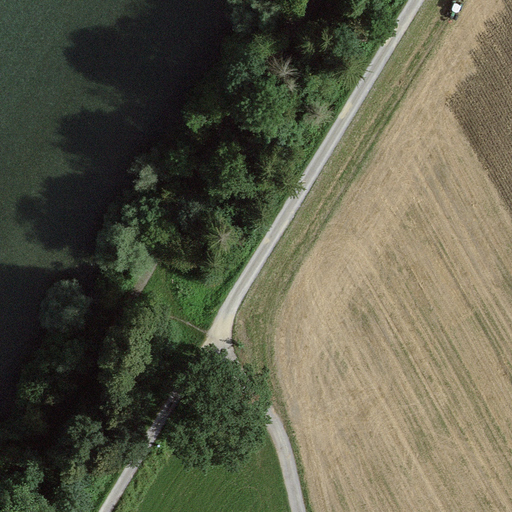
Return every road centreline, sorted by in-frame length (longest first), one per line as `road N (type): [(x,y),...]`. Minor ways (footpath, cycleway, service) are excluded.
road 1 (track): [(404,0),(313,147),(216,330)]
road 2 (track): [(216,330),(105,511)]
road 3 (track): [(216,330),(275,421),(300,511)]
